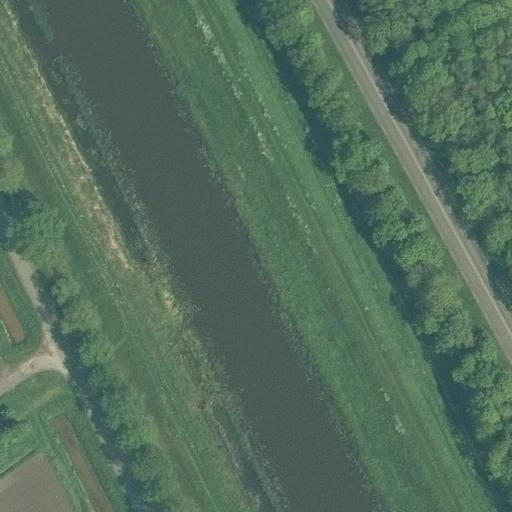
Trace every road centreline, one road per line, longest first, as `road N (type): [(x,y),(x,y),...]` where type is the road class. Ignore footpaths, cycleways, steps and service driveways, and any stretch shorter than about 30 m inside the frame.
road 1 (trunk): [(325,0),(511,339)]
road 2 (unclassified): [(139,511),(0,228)]
